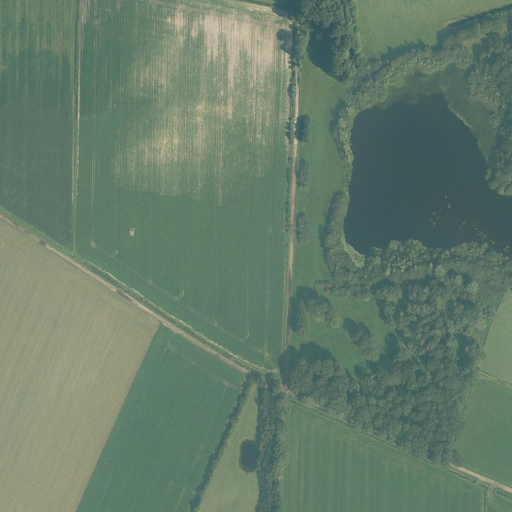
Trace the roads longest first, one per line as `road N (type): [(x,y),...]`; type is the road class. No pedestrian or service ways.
road 1 (track): [(294,0),(285,391)]
road 2 (track): [(285,391),(209,352),(0,216)]
road 3 (track): [(285,391),(511,492)]
road 4 (track): [(281,511),(285,391)]
